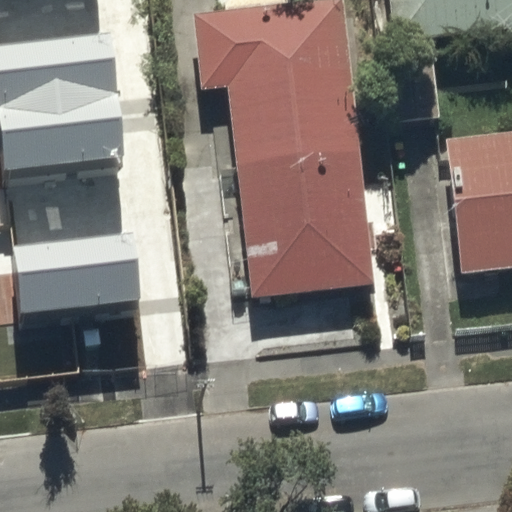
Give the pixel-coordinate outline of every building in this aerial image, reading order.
[(511,0),(382,0),(390,66),(511,51),(511,0)] [(343,18),(190,35),(197,110),(226,107),(246,318),(370,306),(343,18)] [(142,53),(0,68),(0,227),(5,281),(165,264),(142,53)] [(393,142),(437,136),(429,76),(386,82),(393,142)] [(511,155),(444,163),(459,297),(511,290),(511,155)]
